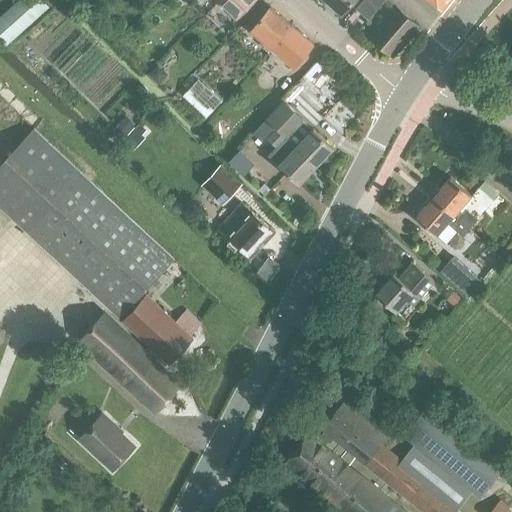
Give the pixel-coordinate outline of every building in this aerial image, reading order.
[(0,36),(6,43),(50,4),(46,0),(14,0),(0,13),(0,36)] [(222,0),(237,15),(251,0),(222,0)] [(325,0),(341,14),(352,0),(325,0)] [(369,19),(384,0),(361,0),(355,7),(369,19)] [(274,48),(293,25),(270,5),(251,28),(274,48)] [(393,55),(419,25),(396,5),(370,35),(393,55)] [(293,25),(274,48),(295,64),(313,41),(293,25)] [(106,73),(88,93),(103,107),(135,72),(124,62),(110,77),(106,73)] [(210,114),(222,97),(197,77),(184,94),(210,114)] [(284,99),(268,119),(287,137),(295,145),(316,165),(334,147),(313,127),(308,132),(300,124),(304,119),(284,99)] [(126,136),(135,120),(123,114),(114,130),(126,136)] [(267,120),(258,130),(277,148),(280,146),(287,153),(278,163),(298,183),(316,165),(295,145),(287,137),(268,119),(267,120)] [(0,205),(119,316),(157,275),(173,257),(33,127),(0,162),(0,205)] [(221,204),(227,197),(240,183),(219,163),(200,184),(221,204)] [(450,176),(433,196),(469,228),(479,218),(463,204),(472,195),(450,176)] [(433,196),(415,216),(436,235),(445,243),(456,230),(462,236),(469,228),(433,196)] [(242,201),(218,225),(227,234),(250,256),(274,230),(251,209),(250,209),(242,201)] [(413,260),(398,276),(393,272),(375,292),(396,310),(413,291),(419,296),(434,279),(413,260)] [(175,320),(146,293),(122,320),(151,347),(147,351),(104,312),(79,339),(156,410),(181,383),(155,359),(159,355),(168,363),(192,337),(190,334),(200,323),(186,309),(175,320)] [(330,442),(333,438),(424,511),(455,511),(473,491),(479,496),(505,464),(430,402),(403,435),(414,443),(401,459),(382,444),(388,436),(344,401),(322,429),(323,430),(320,435),(330,442)] [(113,468),(134,445),(121,432),(101,414),(79,437),(113,468)] [(309,431),(284,462),(346,511),(407,511),(394,501),(395,500),(309,431)] [(511,511),(511,503),(500,495),(487,511),(511,511)]
